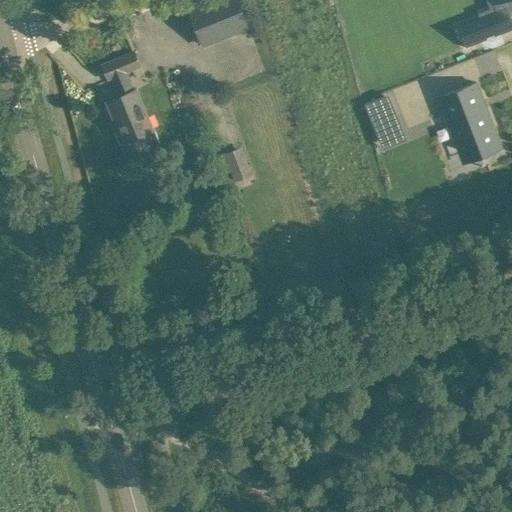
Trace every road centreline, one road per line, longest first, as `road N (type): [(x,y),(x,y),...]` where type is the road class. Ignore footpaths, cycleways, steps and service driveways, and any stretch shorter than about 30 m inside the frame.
road 1 (secondary): [(134,511),(0,44)]
road 2 (track): [(151,413),(511,291)]
road 3 (track): [(311,511),(151,413)]
road 4 (residential): [(0,44),(127,0)]
